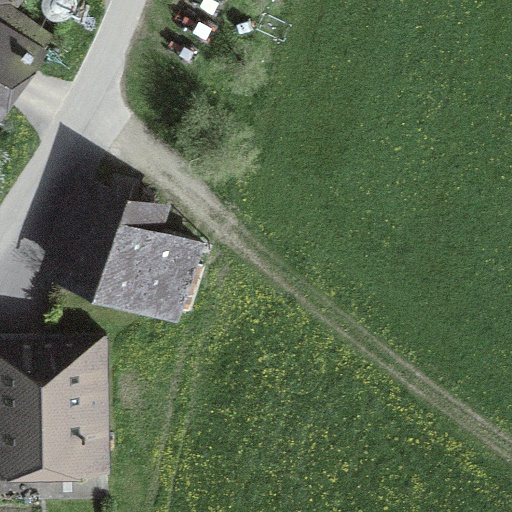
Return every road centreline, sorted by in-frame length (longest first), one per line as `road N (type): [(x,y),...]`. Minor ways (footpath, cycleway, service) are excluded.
road 1 (track): [(511,447),(173,186),(83,107)]
road 2 (unclassified): [(0,242),(83,107),(129,0)]
